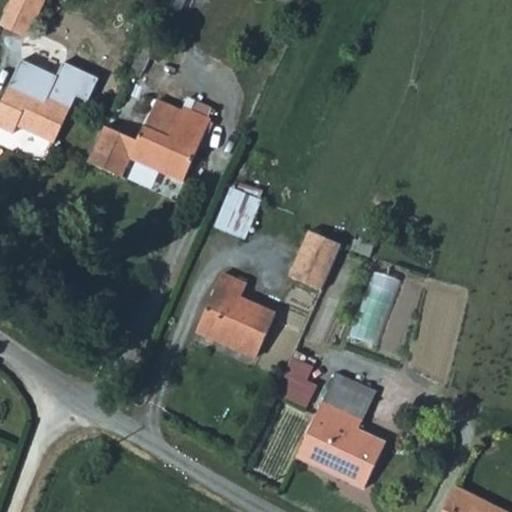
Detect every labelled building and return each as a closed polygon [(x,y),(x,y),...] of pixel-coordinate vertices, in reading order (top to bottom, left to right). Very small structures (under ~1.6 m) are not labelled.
[(24,0),(14,23),(25,28),(39,0),(24,0)] [(169,0),(166,7),(183,15),(190,0),(197,0),(202,2),(203,0),(169,0)] [(0,106),(0,123),(15,130),(18,123),(55,140),(77,91),(54,81),(49,94),(13,78),(0,106)] [(186,181),(215,118),(188,106),(175,136),(148,124),(141,139),(106,123),(90,159),(124,175),(133,156),(186,181)] [(217,230),(251,240),(264,194),(230,184),(217,230)] [(321,287),(341,241),(313,229),(309,227),(289,273),(321,287)] [(242,296),(248,282),(224,271),(198,328),(231,343),(232,340),(259,353),(277,312),(242,296)] [(371,272),(359,340),(384,344),(396,277),(371,272)] [(311,382),(315,364),(289,358),(278,399),(311,407),(317,383),(311,382)] [(10,369),(6,365),(2,371),(11,376),(10,369)] [(363,426),(367,417),(327,399),(326,402),(302,451),(369,484),(390,438),(363,426)] [(511,511),(511,509),(458,483),(442,511),(511,511)]
